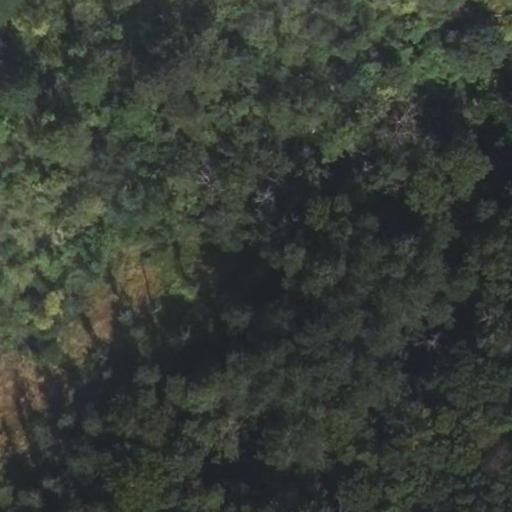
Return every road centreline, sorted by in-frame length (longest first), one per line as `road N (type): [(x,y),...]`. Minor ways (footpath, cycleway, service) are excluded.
road 1 (track): [(161,511),(241,465),(343,360),(511,151)]
road 2 (track): [(0,366),(220,252),(272,181)]
